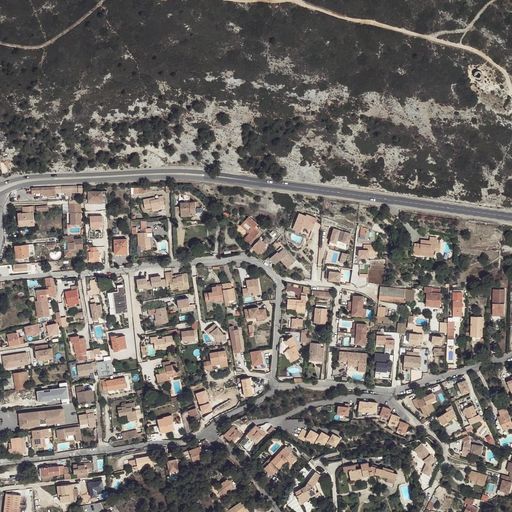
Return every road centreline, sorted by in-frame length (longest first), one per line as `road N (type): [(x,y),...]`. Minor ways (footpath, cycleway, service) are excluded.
road 1 (secondary): [(511,216),(211,175),(122,175)]
road 2 (track): [(268,0),(456,43),(492,61),(511,88)]
road 3 (residential): [(206,430),(187,440),(0,463)]
road 4 (residential): [(390,395),(334,399),(282,417),(283,425),(328,431)]
road 5 (residential): [(276,275),(240,258),(130,266)]
road 6 (residential): [(422,511),(445,444),(390,395)]
road 7 (residential): [(130,266),(0,277)]
road 8 (residential): [(511,353),(388,392)]
road 9 (secondary): [(0,194),(26,183),(122,175)]
road 10 (secondary): [(122,175),(0,184)]
road 11 (residential): [(392,305),(356,288),(276,275)]
